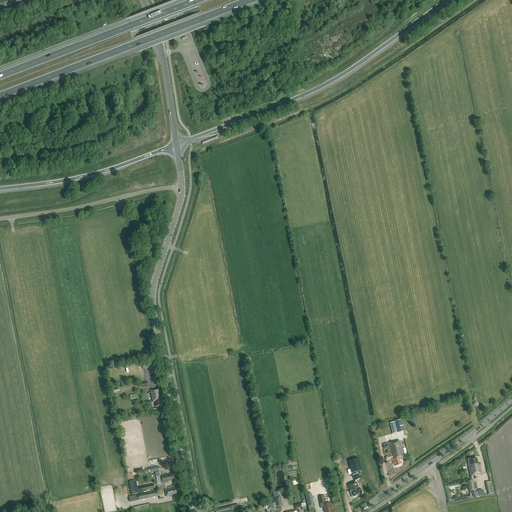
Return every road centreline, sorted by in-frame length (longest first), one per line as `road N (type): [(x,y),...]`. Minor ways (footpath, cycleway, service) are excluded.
road 1 (tertiary): [(192,511),(151,308),(181,186)]
road 2 (motorway): [(176,144),(327,82),(446,0)]
road 3 (motorway): [(0,95),(249,0)]
road 4 (motorway): [(197,0),(0,75)]
road 5 (tertiary): [(358,511),(511,399)]
road 6 (unclassified): [(0,218),(181,186)]
road 7 (motorway): [(0,188),(103,171),(176,144)]
road 8 (primary): [(176,144),(160,46),(141,0)]
